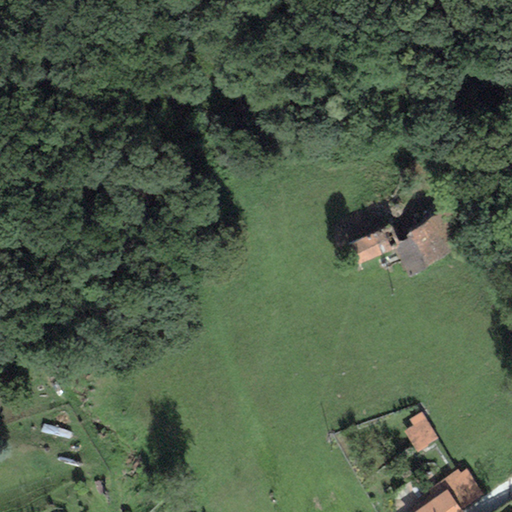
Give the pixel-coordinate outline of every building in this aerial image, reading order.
[(440,206),(388,232),(408,272),(460,246),(440,206)] [(372,229),(348,240),(358,262),(383,251),(372,229)] [(428,417),(405,425),(414,452),(438,444),(428,417)] [(440,479),(445,487),(448,485),(462,506),(482,493),(466,468),(460,471),(457,468),(440,479)] [(409,511),(459,511),(464,509),(462,506),(448,485),(445,487),(409,511)]
